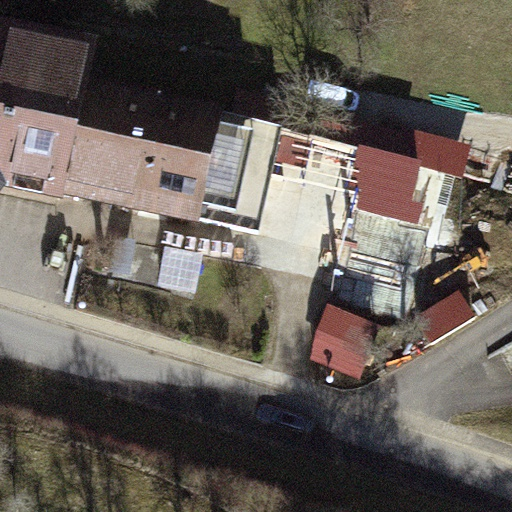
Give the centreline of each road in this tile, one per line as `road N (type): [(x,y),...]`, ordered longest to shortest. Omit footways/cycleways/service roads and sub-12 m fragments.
road 1 (tertiary): [(0,328),(511,497)]
road 2 (track): [(373,448),(432,374),(511,325)]
